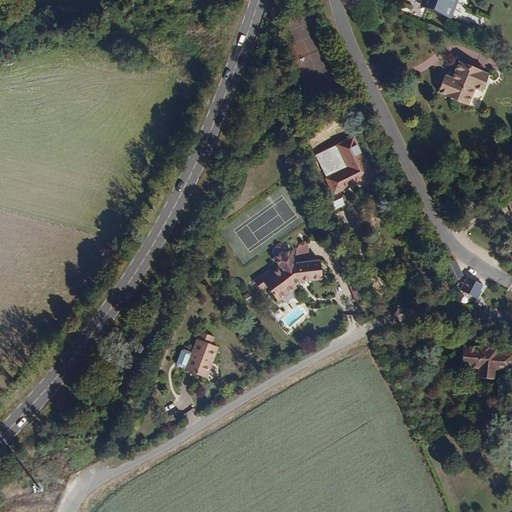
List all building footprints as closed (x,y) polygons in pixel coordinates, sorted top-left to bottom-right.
[(423,0),(422,4),(448,15),(454,0),(453,0),(423,0)] [(444,74),(437,90),(445,93),(444,95),(467,105),(475,87),(483,90),(488,74),(482,72),(482,69),(459,59),(451,77),(444,74)] [(327,179),(335,194),(372,176),(353,139),(337,146),(348,169),(327,179)] [(292,288),(297,282),(302,278),(322,277),(321,263),(319,259),(294,261),(293,248),(281,249),(274,255),(279,263),(272,268),(276,275),(267,282),(278,299),(292,288)] [(261,286),(267,282),(276,275),(272,268),(270,266),(255,277),(261,286)] [(459,292),(479,303),(482,296),(481,295),(484,289),(468,280),(463,289),(461,288),(459,292)] [(207,342),(204,348),(218,354),(221,348),(207,342)] [(192,377),(192,378),(209,385),(215,371),(219,372),(225,357),(218,354),(204,348),(198,361),(190,358),(188,359),(183,372),(184,374),(192,377)] [(472,376),(472,384),(486,384),(487,374),(503,375),(503,360),(488,360),(488,356),(480,355),(481,352),(471,352),(471,355),(455,354),(454,375),(472,376)] [(215,371),(209,385),(213,387),(219,372),(215,371)]
